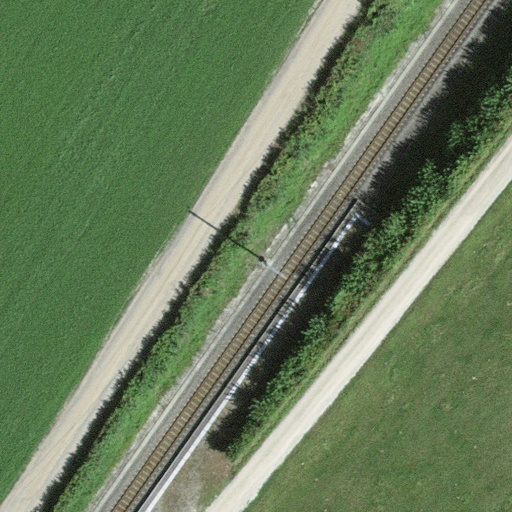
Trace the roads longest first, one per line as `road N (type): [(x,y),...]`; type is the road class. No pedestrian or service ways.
road 1 (track): [(342,0),(21,511)]
road 2 (track): [(511,155),(352,340),(225,511)]
